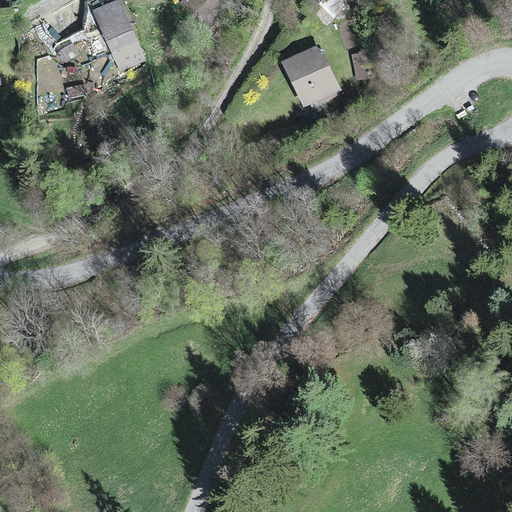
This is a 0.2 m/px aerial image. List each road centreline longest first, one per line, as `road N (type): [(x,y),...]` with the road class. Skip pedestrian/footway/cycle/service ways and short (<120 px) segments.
road 1 (unclassified): [(511,64),(474,69),(300,184),(65,276),(0,280)]
road 2 (unclassified): [(194,511),(241,404),(327,287),(432,169),(511,130)]
